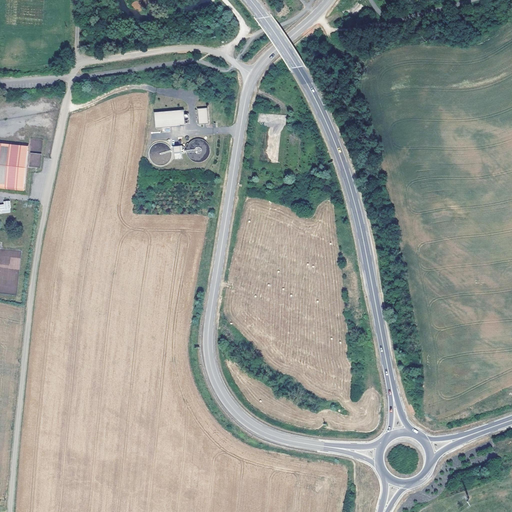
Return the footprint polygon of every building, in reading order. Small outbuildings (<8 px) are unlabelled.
[(208,110),(198,110),(199,125),(209,125),(208,110)] [(184,112),(154,115),(155,130),(185,128),(184,112)] [(29,144),(0,140),(0,188),(24,191),(29,144)] [(173,146),(174,159),(182,159),(182,146),(173,146)] [(39,167),(41,154),(31,153),(29,166),(39,167)] [(0,213),(11,213),(10,200),(3,201),(3,204),(0,204),(0,213)]
